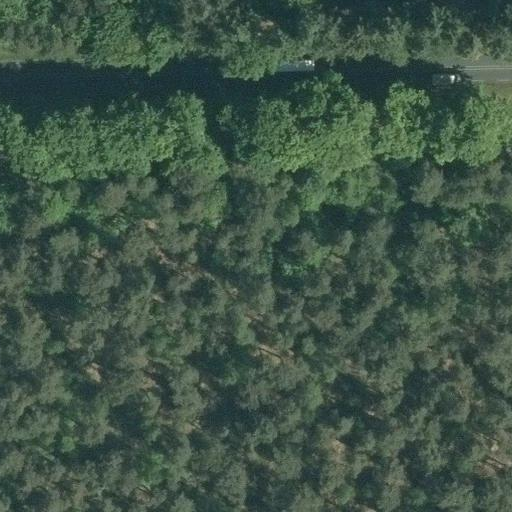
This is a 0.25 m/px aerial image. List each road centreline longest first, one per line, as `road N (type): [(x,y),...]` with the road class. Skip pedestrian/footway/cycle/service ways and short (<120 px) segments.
road 1 (primary): [(0,74),(511,66)]
road 2 (unclassified): [(511,129),(0,136)]
